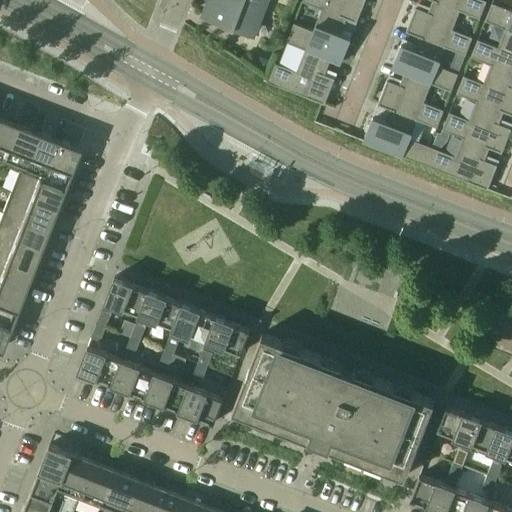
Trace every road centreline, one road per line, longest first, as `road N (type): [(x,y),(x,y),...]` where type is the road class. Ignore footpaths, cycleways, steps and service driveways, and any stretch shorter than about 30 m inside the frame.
road 1 (tertiary): [(149,85),(367,197),(511,252)]
road 2 (tertiary): [(511,233),(331,161),(157,64)]
road 3 (residential): [(317,511),(25,393)]
road 4 (residential): [(25,393),(129,134)]
road 5 (tertiary): [(1,0),(149,85)]
road 6 (residential): [(0,85),(129,134)]
road 7 (tertiary): [(157,64),(37,0)]
road 8 (residential): [(340,125),(392,0)]
